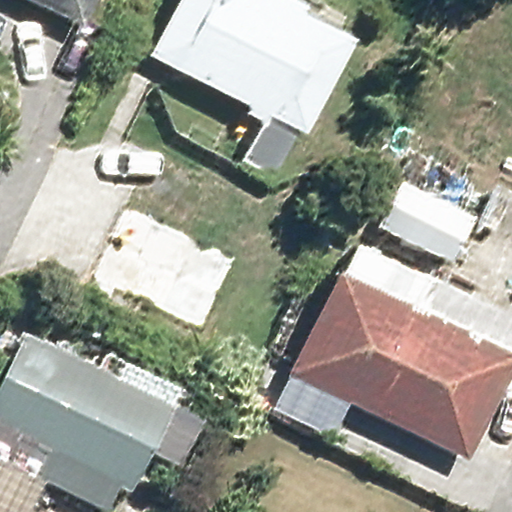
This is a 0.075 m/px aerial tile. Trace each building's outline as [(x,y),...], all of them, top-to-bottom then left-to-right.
[(37,0),(79,16),(85,0),(37,0)] [(268,0),(170,0),(142,57),(297,136),(346,39),(268,0)] [(388,182),(368,228),(439,260),(459,214),(388,182)] [(118,205),(84,278),(198,331),(232,258),(118,205)] [(327,276),(281,375),(458,458),(505,359),(327,276)] [(20,336),(0,378),(0,426),(126,486),(164,404),(20,336)]
